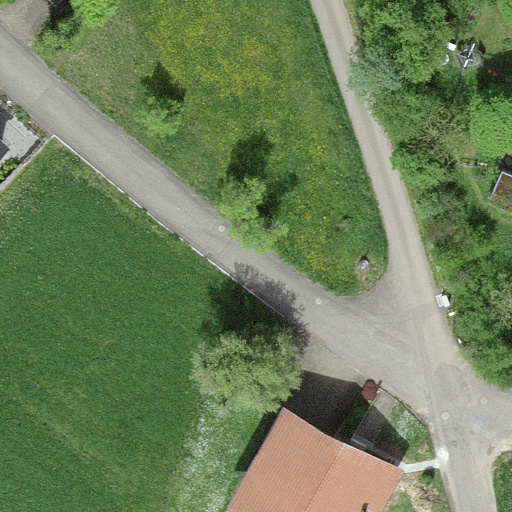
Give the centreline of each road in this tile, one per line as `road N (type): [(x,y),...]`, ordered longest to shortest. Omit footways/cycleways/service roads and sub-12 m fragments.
road 1 (residential): [(442,380),(236,256),(0,55)]
road 2 (residential): [(442,380),(326,0)]
road 3 (residential): [(476,511),(442,380)]
